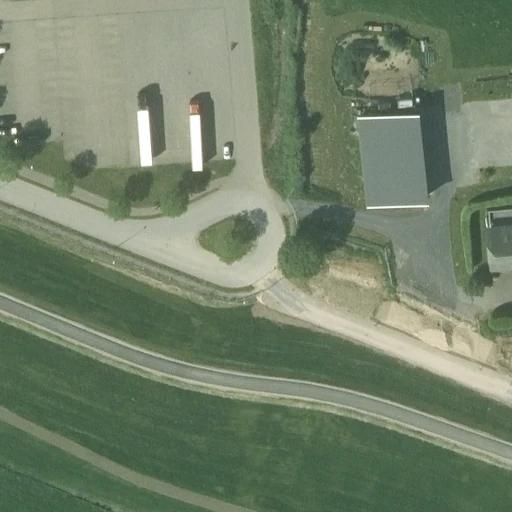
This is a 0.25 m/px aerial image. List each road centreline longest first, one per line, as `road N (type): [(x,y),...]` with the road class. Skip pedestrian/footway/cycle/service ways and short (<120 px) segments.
road 1 (unclassified): [(255,267),(301,308),(511,388)]
road 2 (unclassified): [(255,267),(282,244),(286,216),(268,194),(251,189),(154,244)]
road 3 (unclassified): [(0,174),(154,244)]
